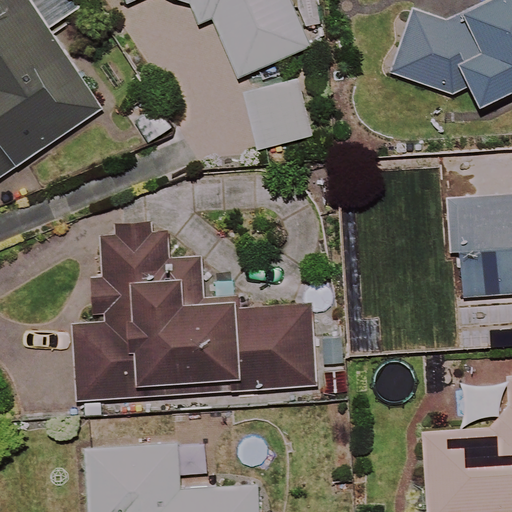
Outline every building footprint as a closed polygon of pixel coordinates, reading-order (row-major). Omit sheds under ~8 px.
[(0,0),(0,173),(102,102),(30,0),(0,0)] [(313,46),(292,0),(128,0),(130,5),(140,0),(183,0),(193,4),(202,23),(216,17),(242,77),(313,46)] [(511,0),(493,0),(450,21),(415,12),(393,72),(453,94),(485,106),(511,93),(511,0)] [(315,135),(301,79),(248,93),(262,149),(315,135)] [(378,194),(369,148),(335,155),(344,200),(378,194)] [(511,191),(450,196),(454,253),(464,252),(467,296),(511,292),(511,191)] [(174,255),(173,232),(103,235),(105,275),(97,275),(99,322),(78,322),(81,406),(214,401),(319,397),(315,304),(209,308),(207,254),(174,255)] [(511,511),(511,376),(509,377),(511,406),(496,427),(428,431),(432,511),(511,511)] [(185,490),(182,443),(91,448),(94,511),(260,511),(259,486),(185,490)]
